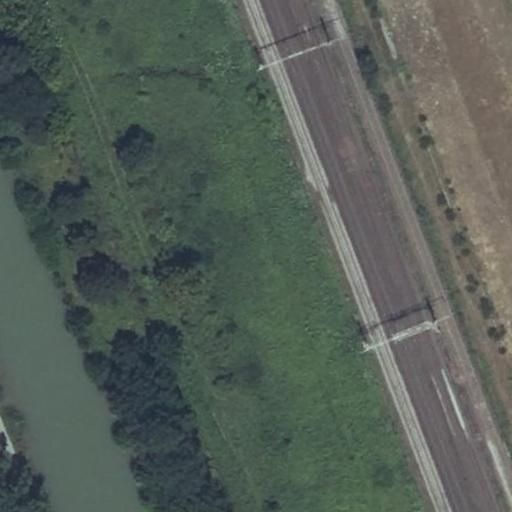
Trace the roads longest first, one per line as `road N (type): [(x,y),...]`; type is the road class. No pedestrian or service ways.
road 1 (track): [(61,0),(272,511)]
road 2 (track): [(188,511),(0,67)]
